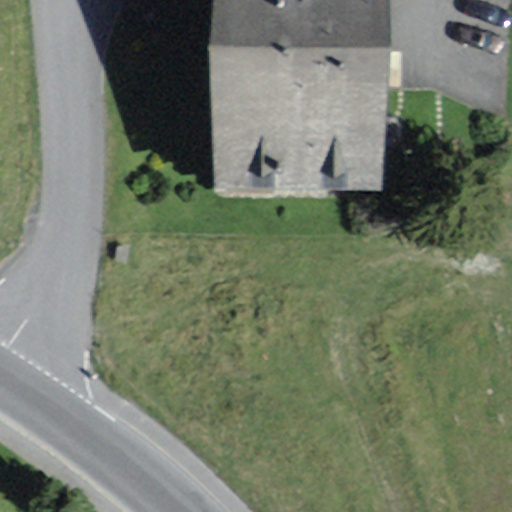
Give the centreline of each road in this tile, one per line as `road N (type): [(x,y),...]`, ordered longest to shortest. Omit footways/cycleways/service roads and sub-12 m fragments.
road 1 (track): [(395,511),(343,347),(353,288),(416,255),(511,232)]
road 2 (residential): [(70,0),(78,135),(69,247),(32,334),(0,369)]
road 3 (secondary): [(171,511),(0,377)]
